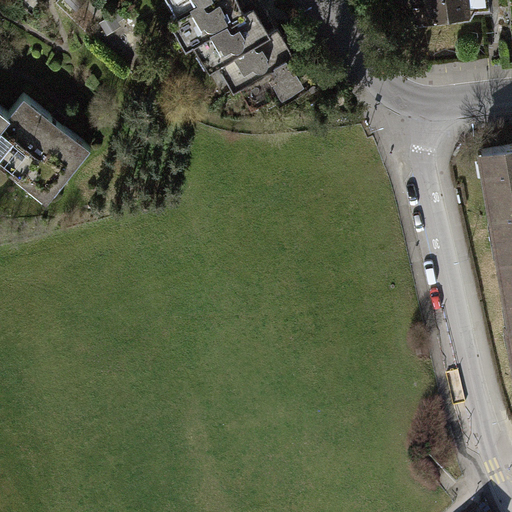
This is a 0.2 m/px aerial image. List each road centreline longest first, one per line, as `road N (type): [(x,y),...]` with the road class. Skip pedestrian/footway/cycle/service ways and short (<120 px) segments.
road 1 (residential): [(424,103),(423,169),(492,471),(511,506)]
road 2 (tertiary): [(328,0),(386,82),(424,103)]
